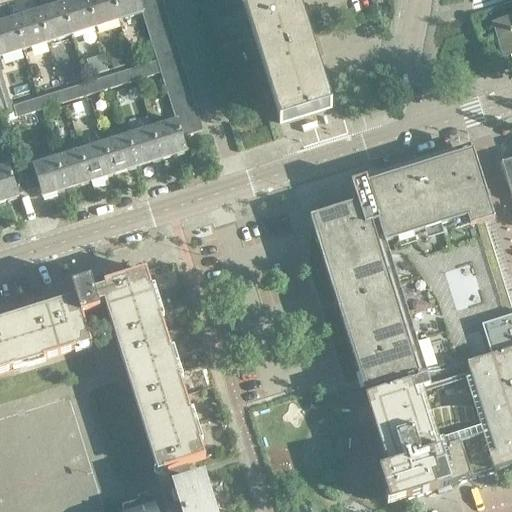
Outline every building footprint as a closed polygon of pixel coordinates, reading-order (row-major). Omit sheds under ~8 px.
[(69,37),(93,29),(84,0),(78,0),(59,6),(69,37)] [(84,0),(93,29),(117,22),(109,0),(84,0)] [(143,14),(141,9),(138,0),(109,0),(117,22),(142,14),(143,14)] [(138,0),(141,9),(161,3),(160,0),(138,0)] [(245,0),(284,125),(324,112),(289,0),(245,0)] [(161,3),(141,9),(143,14),(142,14),(144,20),(165,14),(161,3)] [(46,44),(69,37),(59,6),(36,13),(46,44)] [(21,52),(46,44),(36,13),(12,21),(21,52)] [(168,25),(165,14),(144,20),(147,31),(168,25)] [(511,18),(493,24),(503,59),(511,56),(511,18)] [(0,58),(21,52),(12,21),(0,24),(0,58)] [(172,36),(168,25),(147,31),(150,42),(172,36)] [(175,47),(172,36),(150,42),(154,54),(175,47)] [(150,45),(138,49),(142,61),(154,57),(150,45)] [(102,56),(85,61),(90,77),(107,72),(102,56)] [(109,61),(112,70),(124,67),(121,57),(109,61)] [(157,63),(160,74),(181,68),(178,57),(157,63)] [(160,74),(157,63),(132,71),(135,82),(160,74)] [(112,89),(135,82),(132,71),(108,78),(112,89)] [(163,83),(167,95),(188,88),(185,76),(163,83)] [(88,97),(112,89),(108,78),(85,86),(88,97)] [(64,104),(88,97),(85,86),(61,93),(64,104)] [(191,99),(188,88),(167,95),(170,106),(191,99)] [(40,112),(64,104),(61,93),(36,100),(40,112)] [(191,99),(170,106),(171,109),(173,116),(195,110),(191,99)] [(16,119),(40,112),(36,100),(13,108),(16,119)] [(151,130),(160,161),(186,153),(181,138),(177,127),(173,116),(171,109),(165,111),(169,125),(151,130)] [(198,121),(195,110),(173,116),(177,127),(198,121)] [(202,132),(198,121),(177,127),(181,138),(202,132)] [(136,168),(160,161),(151,130),(127,138),(136,168)] [(112,176),(136,168),(127,138),(103,145),(112,176)] [(80,153),(89,183),(112,176),(103,145),(80,153)] [(384,394),(511,353),(511,317),(492,254),(497,253),(497,252),(495,252),(489,234),(491,234),(491,233),(486,234),(484,227),(494,223),(470,148),(350,186),(352,194),(356,206),(308,221),(363,395),(369,393),(382,389),(384,394)] [(65,191),(89,183),(80,153),(55,160),(65,191)] [(41,198),(65,191),(55,160),(31,168),(38,189),(41,198)] [(511,199),(511,162),(502,166),(511,199)] [(0,203),(17,198),(16,196),(10,175),(8,167),(0,169),(0,203)] [(21,171),(27,192),(38,189),(31,168),(21,171)] [(16,196),(27,192),(21,171),(10,175),(16,196)] [(163,473),(187,465),(204,460),(145,273),(104,286),(105,290),(93,293),(90,282),(71,288),(75,301),(77,306),(0,329),(0,374),(89,346),(80,317),(98,311),(97,305),(109,301),(163,473)] [(511,353),(384,394),(382,389),(369,393),(403,500),(436,490),(437,493),(450,489),(449,486),(511,465),(511,353)] [(193,485),(187,465),(163,473),(125,485),(131,504),(121,507),(122,511),(212,511),(203,482),(193,485)]
